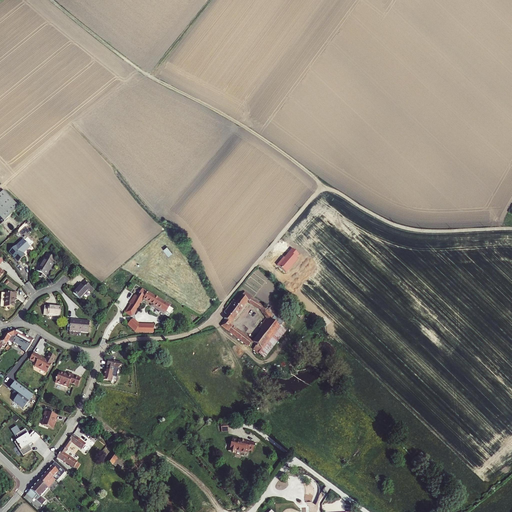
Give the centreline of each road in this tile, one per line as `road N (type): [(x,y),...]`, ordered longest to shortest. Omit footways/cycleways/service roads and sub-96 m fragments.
road 1 (track): [(321,189),(261,137),(139,70),(52,0)]
road 2 (track): [(101,354),(113,344),(203,325),(321,189)]
road 3 (track): [(511,228),(403,227),(321,189)]
road 4 (residential): [(28,483),(79,413),(101,354)]
road 5 (residential): [(366,511),(246,422)]
